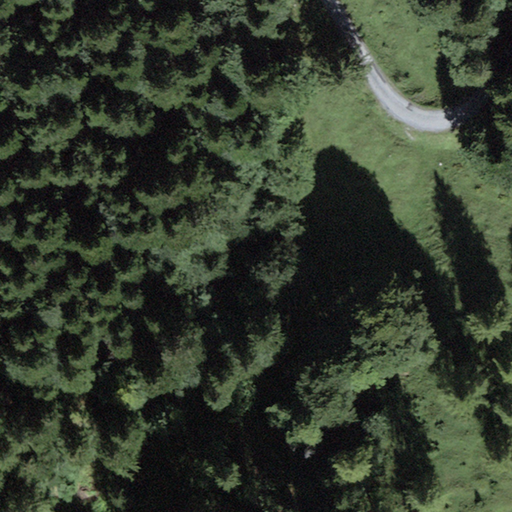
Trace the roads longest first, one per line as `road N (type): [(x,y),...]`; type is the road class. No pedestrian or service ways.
road 1 (unclassified): [(330,0),(385,93),(420,120),(439,123),(476,106),(511,59)]
road 2 (track): [(0,221),(19,130),(0,58)]
road 3 (track): [(0,434),(15,388),(0,291)]
